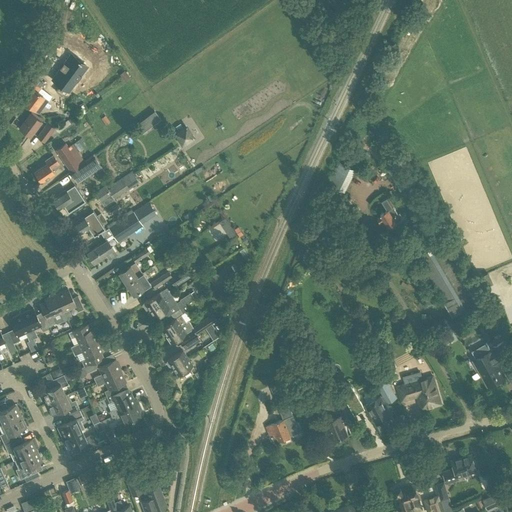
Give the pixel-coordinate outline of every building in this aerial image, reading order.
[(60,68),(53,79),(60,84),(56,91),(63,96),(68,90),(69,90),(86,66),(80,61),(78,59),(77,60),(70,54),(65,62),(63,61),(59,67),(60,68)] [(123,67),(117,69),(119,78),(126,76),(123,67)] [(30,81),(19,98),(32,107),(44,90),(30,81)] [(154,111),(135,124),(142,133),(160,120),(154,111)] [(31,112),(19,128),(30,137),(41,123),(37,120),(38,118),(31,112)] [(47,124),(36,137),(44,143),(55,130),(47,124)] [(183,144),(186,148),(195,142),(193,138),(194,137),(186,124),(172,133),(181,146),(183,144)] [(387,136),(378,141),(390,161),(385,165),(401,192),(416,183),(400,155),(399,156),(387,136)] [(346,150),(351,153),(352,153),(355,145),(350,141),(346,150)] [(65,144),(56,150),(59,154),(74,144),(73,143),(67,147),(65,144)] [(70,171),(80,164),(85,161),(74,144),(59,154),(70,171)] [(346,150),(341,161),(355,168),(355,167),(346,162),(350,156),(351,153),(346,150)] [(46,163),(33,172),(40,182),(54,173),(51,169),(58,164),(53,155),(44,161),(46,163)] [(94,155),(80,164),(70,171),(78,182),(102,166),(94,155)] [(350,156),(346,162),(355,167),(357,168),(360,162),(350,156)] [(341,162),(328,190),(348,223),(355,219),(339,193),(337,194),(335,188),(336,187),(344,191),(355,169),(341,162)] [(98,190),(95,193),(96,196),(98,198),(100,200),(104,199),(110,195),(113,199),(138,182),(132,174),(107,190),(104,186),(98,190)] [(69,188),(51,199),(58,209),(72,200),(71,198),(78,193),(74,187),(70,190),(69,188)] [(381,215),(377,218),(380,223),(384,221),(390,229),(392,229),(397,227),(397,224),(404,220),(389,196),(381,201),(386,211),(380,214),(381,215)] [(413,199),(408,201),(413,213),(418,211),(413,199)] [(150,200),(109,228),(117,241),(141,226),(142,227),(160,215),(150,200)] [(83,217),(69,226),(76,236),(88,228),(93,237),(104,229),(93,212),(84,218),(83,217)] [(227,232),(232,228),(225,218),(220,222),(227,232)] [(420,223),(409,229),(411,233),(422,228),(420,223)] [(235,229),(239,236),(243,234),(238,227),(235,229)] [(236,235),(232,237),(237,245),(241,242),(236,235)] [(100,244),(87,253),(93,263),(105,255),(108,259),(116,254),(106,239),(100,244)] [(442,242),(418,256),(453,317),(477,303),(442,242)] [(142,252),(133,258),(135,262),(144,256),(142,252)] [(125,284),(142,273),(135,262),(118,273),(125,284)] [(184,269),(169,279),(173,285),(188,276),(184,269)] [(218,274),(221,279),(229,274),(225,269),(218,274)] [(168,271),(151,282),(154,288),(171,277),(168,271)] [(145,278),(142,273),(125,284),(133,295),(144,287),(140,281),(145,278)] [(487,274),(480,277),(485,289),(492,285),(487,274)] [(216,284),(220,289),(229,283),(225,278),(222,280),(216,284)] [(67,289),(56,294),(68,320),(72,318),(68,310),(75,307),(77,312),(83,309),(77,296),(72,299),(67,289)] [(143,304),(141,305),(145,311),(147,310),(148,311),(164,301),(171,296),(166,289),(159,293),(143,303),(143,304)] [(179,308),(194,299),(190,292),(179,300),(179,301),(176,303),(179,308)] [(49,309),(42,312),(49,326),(56,323),(53,317),(60,314),(63,322),(68,320),(56,294),(55,294),(54,293),(48,295),(49,297),(44,299),(49,309)] [(231,294),(225,299),(228,302),(234,296),(231,294)] [(168,308),(176,303),(171,296),(164,301),(148,311),(149,312),(147,314),(151,319),(153,318),(153,319),(169,308),(168,308)] [(197,303),(194,299),(179,308),(182,313),(197,303)] [(496,301),(491,303),(494,311),(499,309),(496,301)] [(33,308),(21,313),(33,338),(37,336),(34,329),(41,325),(33,308)] [(14,328),(8,331),(13,343),(20,340),(18,336),(25,333),(28,340),(33,338),(21,313),(10,318),(14,328)] [(185,322),(165,336),(170,344),(192,329),(195,334),(217,320),(213,313),(192,327),(188,320),(185,322)] [(160,329),(158,330),(162,336),(164,335),(165,336),(185,322),(180,315),(160,328),(160,329)] [(90,323),(68,333),(70,338),(75,336),(78,343),(70,347),(72,351),(98,340),(90,323)] [(0,330),(0,353),(1,353),(0,350),(0,343),(4,342),(6,346),(13,343),(8,331),(1,334),(0,330)] [(196,334),(181,344),(185,350),(200,340),(196,334)] [(98,340),(72,351),(74,356),(82,352),(85,359),(81,361),(84,367),(103,358),(101,352),(103,351),(98,340)] [(491,351),(476,359),(485,376),(482,377),(488,387),(505,377),(499,365),(502,363),(502,364),(511,358),(511,355),(504,341),(493,347),(494,350),(491,351)] [(166,361),(166,363),(168,367),(170,367),(171,366),(172,368),(187,357),(182,350),(167,360),(167,361),(166,361)] [(187,357),(172,368),(177,375),(182,372),(186,377),(191,374),(187,368),(192,365),(187,357)] [(103,358),(84,367),(91,363),(94,369),(97,367),(101,374),(93,377),(95,382),(121,370),(115,359),(105,363),(103,358)] [(54,371),(50,372),(53,379),(63,374),(62,370),(58,369),(54,371)] [(121,370),(95,382),(97,386),(105,382),(108,389),(104,391),(107,397),(118,391),(116,386),(126,381),(121,370)] [(318,371),(307,378),(314,388),(319,385),(316,381),(322,377),(318,371)] [(53,387),(41,392),(46,403),(65,395),(62,387),(68,384),(63,374),(53,379),(52,379),(50,380),(53,387)] [(385,399),(368,409),(382,433),(390,429),(392,430),(396,428),(395,426),(397,425),(384,403),(396,396),(385,377),(376,383),(385,399)] [(424,378),(397,386),(402,400),(414,397),(414,394),(418,393),(422,407),(426,406),(428,407),(430,407),(432,406),(434,405),(435,403),(440,402),(437,392),(438,392),(434,378),(424,381),(424,378)] [(284,419),(266,426),(270,435),(275,433),(278,441),(283,439),(285,440),(290,439),(290,436),(300,432),(299,431),(301,428),(299,423),(295,421),(279,382),(270,386),(284,419)] [(80,384),(72,386),(75,395),(83,392),(80,384)] [(320,386),(314,390),(321,400),(327,396),(320,386)] [(118,391),(107,397),(109,403),(113,401),(116,408),(109,411),(111,416),(139,403),(136,397),(134,398),(131,392),(121,397),(118,391)] [(355,416),(365,410),(355,392),(344,398),(355,416)] [(65,395),(46,403),(52,415),(64,410),(66,415),(79,409),(75,400),(69,402),(65,395)] [(343,400),(336,403),(342,416),(349,413),(343,400)] [(0,419),(2,424),(21,415),(16,404),(4,409),(1,403),(0,403),(0,419)] [(139,403),(111,416),(113,420),(120,416),(124,424),(142,415),(139,410),(142,409),(139,403)] [(69,421),(57,427),(62,438),(81,429),(77,422),(84,419),(79,409),(66,415),(69,421)] [(89,421),(99,416),(95,409),(85,413),(89,421)] [(5,432),(0,434),(0,435),(4,444),(17,438),(14,432),(26,426),(21,415),(2,424),(5,432)] [(323,436),(319,439),(323,448),(330,445),(328,442),(333,440),(333,441),(341,437),(342,439),(349,437),(340,416),(325,422),(328,428),(321,432),(323,436)] [(108,424),(102,426),(107,439),(113,436),(108,424)] [(95,444),(91,434),(84,437),(81,429),(62,438),(67,449),(79,444),(82,450),(95,444)] [(17,438),(4,444),(8,453),(14,451),(18,459),(37,450),(36,448),(38,446),(34,437),(20,444),(17,438)] [(172,453),(169,469),(182,471),(184,458),(184,454),(182,449),(176,448),(175,453),(172,453)] [(21,466),(15,469),(20,479),(37,471),(34,465),(42,461),(37,450),(18,459),(21,466)] [(454,468),(443,471),(447,484),(459,480),(457,476),(477,470),(475,465),(476,464),(475,459),(473,459),(472,454),(463,457),(463,459),(452,462),(454,468)] [(118,457),(109,461),(116,482),(125,478),(118,457)] [(89,472),(81,476),(83,482),(92,478),(89,472)] [(135,475),(126,478),(132,495),(141,492),(135,475)] [(445,481),(437,483),(442,500),(450,498),(445,481)] [(159,511),(158,509),(164,507),(160,497),(162,496),(159,486),(150,489),(152,497),(140,501),(144,511),(159,511)] [(417,494),(418,494),(416,489),(409,491),(407,488),(401,490),(400,488),(394,490),(396,496),(397,495),(401,507),(400,507),(401,511),(413,511),(414,511),(422,509),(417,494)] [(68,490),(61,492),(65,503),(72,501),(68,490)] [(501,492),(484,499),(488,510),(505,504),(501,492)] [(443,511),(438,495),(424,500),(428,511),(443,511)] [(5,511),(6,511),(12,510),(9,502),(2,505),(5,511)]
